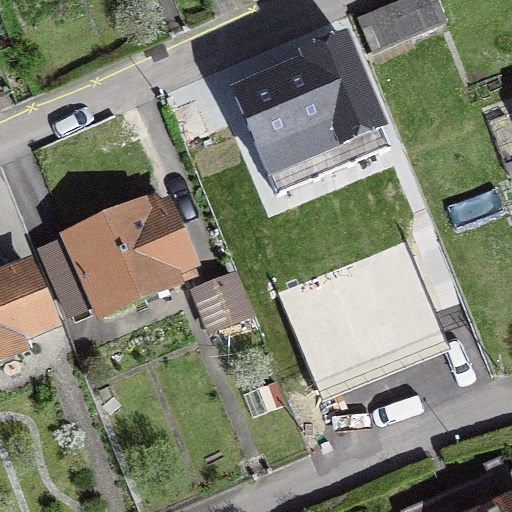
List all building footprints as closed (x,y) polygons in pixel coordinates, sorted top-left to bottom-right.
[(414,0),(360,22),(372,50),(444,20),(436,0),(414,0)] [(237,99),(262,158),(335,127),(343,146),(380,131),(343,45),(307,61),(310,68),(237,99)] [(42,253),(69,317),(99,305),(103,315),(194,277),(168,215),(161,218),(154,202),(137,209),(138,212),(42,253)] [(0,359),(18,352),(12,337),(50,320),(31,274),(0,286),(0,359)] [(234,286),(193,304),(212,346),(252,328),(234,286)] [(511,511),(511,471),(510,472),(507,466),(403,511),(511,511)]
